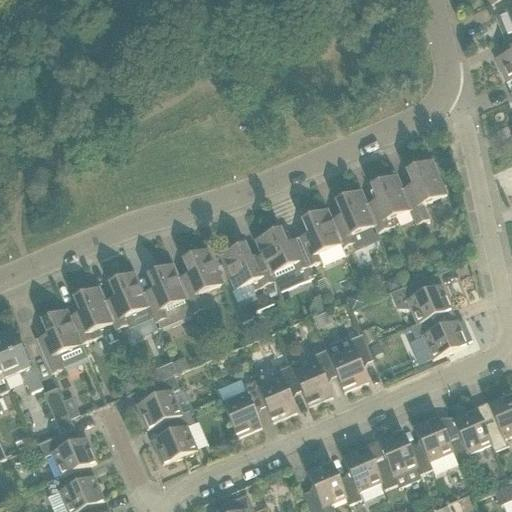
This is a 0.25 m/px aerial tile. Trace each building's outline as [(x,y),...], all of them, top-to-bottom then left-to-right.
[(511,0),(486,0),(491,9),(509,1),(511,0)] [(511,12),(495,20),(505,44),(511,41),(511,0),(509,1),(511,7),(511,12)] [(511,54),(510,55),(496,61),(506,86),(511,83),(511,41),(505,44),(506,44),(511,41),(511,54)] [(423,208),(446,198),(431,163),(406,174),(407,175),(415,191),(404,196),(396,178),(395,179),(416,228),(429,222),(423,208)] [(415,228),(416,228),(395,179),(371,189),(371,190),(372,190),(379,207),(368,211),(360,193),(378,234),(398,227),(395,221),(410,215),(415,228)] [(376,235),(378,234),(360,193),(335,204),(336,205),(344,222),(333,226),(327,212),(325,213),(346,260),(343,251),(352,247),(355,255),(379,244),(376,235)] [(321,270),(346,260),(325,213),(301,223),(302,224),(303,224),(310,241),(299,245),(297,242),(309,270),(319,265),(321,270)] [(280,234),(281,233),(280,232),(255,243),(262,261),(276,294),(277,293),(278,295),(313,281),(308,270),(309,270),(297,242),(298,246),(287,251),(280,234)] [(244,249),(245,249),(245,247),(219,258),(234,293),(250,287),(253,295),(265,290),(268,297),(276,294),(262,261),(251,266),(244,249)] [(223,286),(216,270),(208,252),(183,263),(183,264),(184,264),(191,280),(180,285),(172,267),(171,267),(193,318),(194,318),(193,316),(206,311),(200,296),(223,286)] [(159,333),(193,318),(171,267),(147,278),(148,279),(149,279),(156,295),(145,300),(134,275),(133,275),(152,321),(155,327),(157,326),(159,333)] [(98,291),(97,291),(115,333),(129,327),(130,330),(152,321),(133,275),(109,286),(109,287),(110,287),(117,304),(106,308),(98,291)] [(388,295),(398,291),(394,280),(384,284),(388,295)] [(400,292),(389,297),(396,313),(410,313),(416,328),(434,321),(452,313),(441,289),(423,296),(418,284),(400,292)] [(115,333),(97,291),(73,301),(74,302),(75,302),(82,319),(71,324),(66,313),(65,313),(80,348),(101,339),(99,333),(112,327),(115,333)] [(362,296),(348,302),(352,313),(367,307),(362,296)] [(58,357),(80,348),(65,313),(41,324),(41,325),(42,325),(50,341),(39,346),(37,342),(36,343),(51,378),(64,372),(58,357)] [(416,343),(409,346),(418,367),(431,362),(432,364),(467,349),(466,347),(472,344),(463,324),(458,326),(457,324),(439,332),(434,321),(416,328),(411,331),(416,343)] [(370,331),(361,335),(362,338),(365,344),(367,348),(375,345),(370,331)] [(25,351),(20,353),(13,336),(0,341),(0,373),(5,386),(21,379),(31,396),(43,391),(25,351)] [(351,350),(328,360),(344,395),(368,385),(360,367),(372,362),(367,348),(365,344),(362,338),(349,344),(351,350)] [(344,395),(326,354),(312,359),(315,365),(293,374),(291,368),(290,368),(300,393),(308,411),(332,400),(325,382),(336,377),(344,395)] [(183,361),(172,366),(176,377),(188,372),(183,361)] [(172,366),(163,370),(168,381),(173,379),(176,377),(172,366)] [(289,398),(300,393),(290,368),(277,374),(280,380),(257,389),(273,426),(297,416),(289,398)] [(0,373),(0,400),(10,396),(5,386),(0,373)] [(125,395),(136,390),(132,379),(120,383),(125,395)] [(173,394),(178,392),(173,379),(168,381),(149,389),(154,401),(136,409),(147,433),(189,415),(188,414),(182,417),(173,394)] [(257,389),(257,390),(254,384),(242,389),(240,384),(217,394),(223,406),(222,406),(237,441),(261,431),(254,413),(265,408),(273,426),(257,389)] [(44,397),(61,438),(75,432),(70,422),(57,391),(44,397)] [(511,397),(488,408),(495,426),(484,430),(477,412),(476,413),(494,454),(506,449),(503,443),(511,438),(511,397)] [(493,454),(494,454),(476,413),(452,423),(460,441),(449,446),(452,455),(453,457),(458,469),(470,464),(468,458),(491,449),(493,454)] [(187,430),(194,427),(189,415),(147,433),(165,426),(170,437),(152,444),(162,469),(197,454),(187,430)] [(452,455),(449,446),(438,420),(413,431),(421,449),(410,454),(402,435),(402,436),(419,476),(432,472),(429,465),(453,457),(452,455)] [(74,447),(69,435),(40,448),(45,460),(50,457),(59,480),(46,485),(47,486),(96,465),(86,442),(74,447)] [(367,451),(366,451),(384,493),(396,487),(395,483),(418,473),(402,436),(378,446),(386,464),(375,469),(367,451)] [(382,493),(384,493),(366,451),(342,461),(350,479),(339,484),(331,466),(330,466),(346,502),(349,508),(361,504),(358,497),(381,488),(382,493)] [(71,477),(96,466),(96,465),(47,486),(52,499),(48,501),(52,511),(84,511),(104,504),(94,480),(76,488),(71,477)] [(332,511),(331,508),(346,502),(330,466),(307,476),(315,494),(303,500),(308,511),(332,511)] [(511,488),(494,496),(500,509),(511,504),(511,488)] [(253,511),(247,498),(223,508),(224,511),(253,511)]
